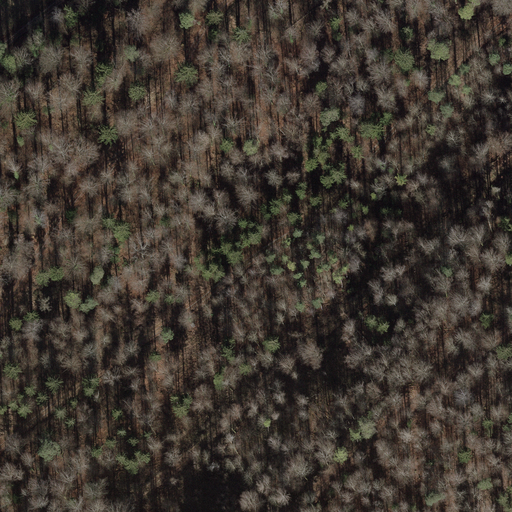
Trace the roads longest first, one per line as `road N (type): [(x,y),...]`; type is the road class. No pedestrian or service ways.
road 1 (track): [(511,20),(487,36),(310,222),(0,447)]
road 2 (track): [(118,511),(511,177)]
road 3 (track): [(234,0),(219,9),(162,109),(79,192),(0,306)]
road 4 (track): [(511,327),(295,511)]
